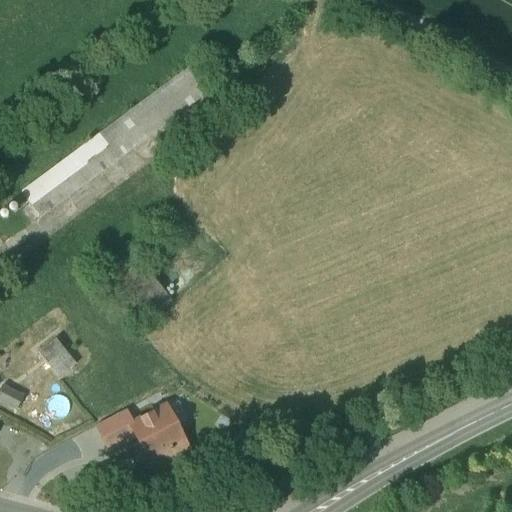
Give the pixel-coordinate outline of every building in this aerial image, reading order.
[(193,70),(20,178),(37,205),(210,97),(193,70)] [(175,236),(117,283),(147,320),(205,274),(175,236)] [(76,364),(56,339),(38,353),(58,378),(76,364)] [(23,397),(2,386),(0,388),(0,400),(17,409),(23,397)] [(183,442),(165,408),(131,425),(130,426),(136,437),(148,460),(150,459),(158,476),(181,464),(172,447),(183,442)] [(124,411),(96,426),(109,451),(136,437),(130,426),(131,425),(124,411)]
